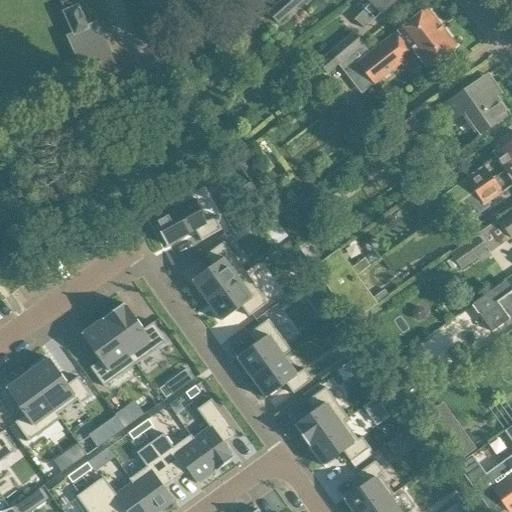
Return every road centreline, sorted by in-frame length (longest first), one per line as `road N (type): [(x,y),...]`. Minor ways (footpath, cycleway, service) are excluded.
road 1 (residential): [(0,342),(130,251),(273,447),(278,465)]
road 2 (residential): [(152,76),(0,151)]
road 3 (residential): [(250,0),(152,76)]
